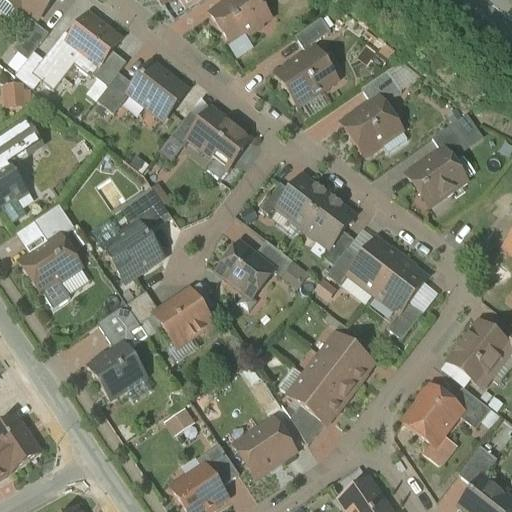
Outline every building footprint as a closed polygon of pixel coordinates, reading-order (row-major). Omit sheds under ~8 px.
[(55,0),(0,0),(18,14),(22,9),(33,18),(38,22),(55,0)] [(236,0),(233,2),(210,18),(229,44),(241,36),(242,38),(246,39),(260,30),(260,27),(269,21),(254,0),(236,0)] [(121,44),(88,19),(71,41),(65,48),(97,72),(98,73),(112,55),(121,44)] [(321,22),(295,40),(304,54),(305,53),(312,48),(330,36),(321,22)] [(34,26),(13,52),(28,64),(49,37),(34,26)] [(92,79),(97,72),(65,48),(71,41),(65,36),(32,79),(53,95),(74,69),(91,82),(93,79),(92,79)] [(308,58),(276,79),(298,111),(336,85),(312,48),(305,53),(308,58)] [(112,55),(98,73),(97,72),(92,79),(93,79),(108,91),(119,77),(127,66),(112,55)] [(134,90),(129,97),(130,97),(164,124),(186,94),(151,68),(134,90)] [(387,75),(361,93),(372,108),(380,103),(384,109),(402,97),(387,75)] [(108,91),(97,106),(113,119),(130,97),(129,97),(134,90),(119,77),(108,91)] [(4,90),(5,112),(24,111),(24,107),(31,106),(30,95),(23,95),(22,89),(4,90)] [(372,108),(367,112),(364,111),(352,119),(352,122),(343,128),(363,159),(367,157),(372,158),(383,150),(384,145),(400,133),(384,109),(380,103),(372,108)] [(247,142),(211,114),(203,124),(188,143),(189,144),(214,163),(220,163),(230,170),(243,154),(239,152),(247,142)] [(191,115),(172,140),(184,150),(189,144),(188,143),(203,124),(191,115)] [(15,136),(0,145),(0,168),(0,169),(5,166),(7,169),(17,162),(28,155),(15,136)] [(436,162),(426,168),(424,168),(407,179),(420,198),(424,195),(433,208),(465,186),(443,154),(436,160),(436,162)] [(24,173),(17,162),(7,169),(16,182),(23,177),(24,173)] [(0,169),(0,168),(0,214),(3,213),(4,208),(12,203),(16,204),(26,197),(16,182),(7,169),(5,166),(0,169)] [(321,197),(301,181),(291,195),(278,211),(279,212),(290,221),(291,224),(303,233),(328,200),(322,195),(321,197)] [(280,187),(260,212),(272,221),(279,212),(278,211),(291,195),(280,187)] [(151,193),(125,210),(138,229),(140,228),(147,239),(171,222),(151,193)] [(328,200),(303,233),(315,242),(318,242),(329,251),(330,252),(343,235),(353,221),(333,206),(334,204),(328,200)] [(59,209),(33,227),(46,247),(63,240),(75,233),(59,209)] [(138,229),(103,253),(125,286),(138,277),(142,278),(150,273),(150,269),(162,261),(147,239),(140,228),(138,229)] [(343,235),(330,252),(329,251),(322,260),(334,270),(347,253),(354,244),(343,235)] [(511,238),(502,252),(511,259),(511,238)] [(43,249),(32,257),(31,260),(20,267),(41,297),(59,285),(63,286),(74,278),(75,275),(80,271),(62,245),(63,240),(46,247),(45,250),(43,249)] [(361,263),(349,279),(350,280),(374,299),(402,262),(396,257),(394,257),(376,244),(361,263)] [(293,266),(266,245),(255,260),(274,275),(273,276),(280,282),(293,266)] [(239,248),(217,276),(245,298),(246,297),(256,295),(257,296),(273,276),(274,275),(255,260),(239,248)] [(334,270),(327,280),(341,291),(350,280),(349,279),(361,263),(347,253),(334,270)] [(402,262),(374,299),(398,318),(399,319),(408,307),(427,283),(409,269),(409,267),(402,262)] [(190,295),(154,319),(175,350),(188,341),(192,342),(212,328),(190,295)] [(146,296),(126,309),(136,324),(156,311),(146,296)] [(408,307),(399,319),(398,318),(387,333),(401,344),(422,317),(408,307)] [(126,309),(97,328),(115,355),(124,349),(125,350),(135,343),(131,337),(140,331),(136,324),(126,309)] [(478,327),(462,348),(463,349),(449,367),(478,390),(485,391),(492,383),(489,376),(505,356),(509,350),(508,349),(478,327)] [(364,346),(340,328),(332,338),(335,340),(336,339),(357,355),(364,346)] [(317,363),(353,393),(356,390),(358,389),(361,385),(361,382),(373,368),(357,355),(336,339),(335,340),(317,363)] [(115,355),(90,371),(112,403),(129,392),(130,388),(142,379),(133,365),(135,364),(125,350),(124,349),(115,355)] [(353,393),(317,363),(303,382),(341,411),(346,404),(346,402),(353,393)] [(341,411),(303,382),(288,400),(300,410),(324,428),(325,429),(336,414),(339,414),(341,411)] [(264,384),(251,393),(257,401),(270,393),(264,384)] [(430,391),(403,427),(434,450),(458,420),(461,415),(451,407),(430,391)] [(491,414),(462,392),(451,407),(461,415),(458,420),(476,434),(491,414)] [(324,428),(300,410),(290,423),(308,449),(324,428)] [(189,411),(166,425),(175,439),(198,425),(189,411)] [(39,457),(16,422),(0,432),(0,459),(11,476),(39,457)] [(273,424),(234,450),(256,482),(294,456),(273,424)] [(239,479),(219,449),(197,464),(202,472),(205,471),(220,492),(239,479)] [(480,451),(458,479),(474,492),(481,482),(482,483),(497,464),(480,451)] [(0,459),(0,483),(11,476),(0,459)] [(202,472),(171,493),(184,511),(211,511),(226,502),(220,492),(205,471),(202,472)] [(511,506),(482,483),(481,482),(474,492),(459,510),(460,511),(511,511),(511,506)] [(386,511),(368,484),(339,503),(345,511),(386,511)]
